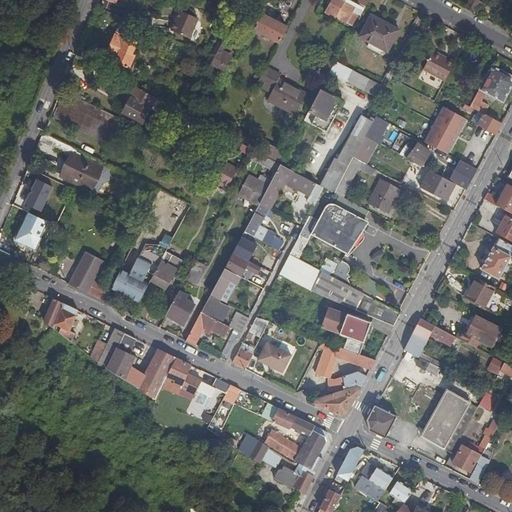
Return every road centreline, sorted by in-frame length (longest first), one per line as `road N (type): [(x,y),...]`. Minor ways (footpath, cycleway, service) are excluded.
road 1 (tertiary): [(349,431),(511,124)]
road 2 (residential): [(0,263),(223,372)]
road 3 (residential): [(90,0),(0,214)]
road 4 (unknown): [(425,1),(379,95),(355,108),(322,161)]
road 5 (residential): [(349,431),(511,511)]
road 6 (residential): [(297,229),(223,372)]
road 7 (residential): [(223,372),(349,431)]
